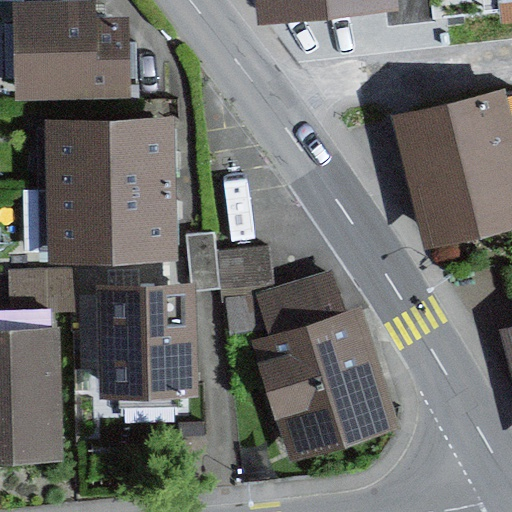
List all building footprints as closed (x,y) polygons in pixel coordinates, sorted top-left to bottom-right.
[(254,0),(257,25),(399,10),(398,0),(254,0)] [(511,0),(488,0),(491,20),(511,17),(511,0)] [(71,10),(0,13),(0,100),(108,96),(105,28),(72,30),(71,10)] [(511,110),(505,83),(393,111),(425,245),(511,224),(511,110)] [(32,193),(156,188),(154,124),(29,128),(32,193)] [(159,260),(156,188),(32,193),(35,264),(159,260)] [(216,230),(187,233),(192,290),(222,288),(218,250),(216,230)] [(269,243),(218,250),(222,288),(274,282),(269,243)] [(325,281),(252,302),(262,337),(237,342),(270,468),(396,442),(355,317),(342,321),(325,281)] [(156,294),(86,296),(86,397),(178,397),(173,316),(157,318),(156,294)] [(511,322),(501,326),(511,364),(511,322)] [(49,328),(0,327),(0,462),(53,462),(49,328)]
